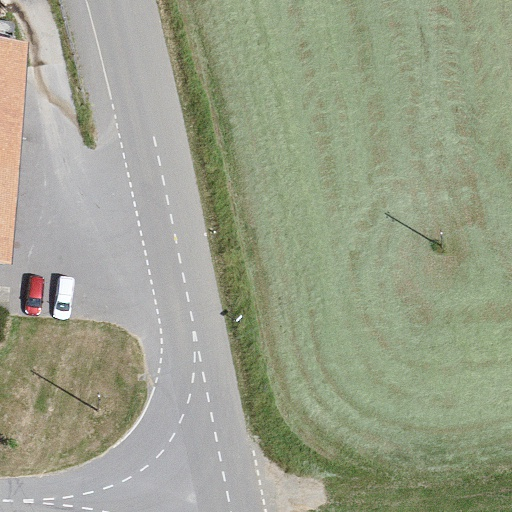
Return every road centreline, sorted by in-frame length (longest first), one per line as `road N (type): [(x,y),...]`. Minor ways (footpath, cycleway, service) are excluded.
road 1 (tertiary): [(123,0),(227,492)]
road 2 (unclassified): [(0,501),(227,492)]
